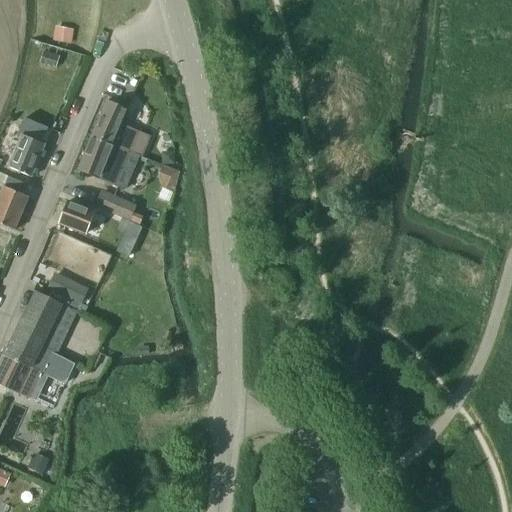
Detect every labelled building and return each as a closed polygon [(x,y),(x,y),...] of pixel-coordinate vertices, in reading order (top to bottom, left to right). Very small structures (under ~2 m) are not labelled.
[(57,27),(55,41),(69,43),(71,29),(57,27)] [(55,69),(59,57),(43,52),(40,64),(55,69)] [(91,136),(130,152),(138,133),(120,125),(127,111),(105,102),(91,136)] [(21,136),(8,168),(31,178),(45,145),(40,143),(47,129),(24,119),(17,135),(21,136)] [(125,165),(130,152),(91,136),(77,170),(98,179),(99,177),(104,179),(103,181),(119,187),(128,167),(125,165)] [(0,225),(14,231),(28,197),(23,195),(27,186),(0,173),(0,184),(3,185),(0,192),(0,225)] [(119,215),(124,203),(101,193),(96,205),(119,215)] [(84,234),(93,212),(67,202),(58,224),(84,234)] [(55,301),(49,298),(52,292),(38,285),(0,361),(0,384),(31,399),(43,374),(46,375),(50,365),(59,369),(64,360),(55,356),(76,312),(80,314),(82,305),(58,294),(55,301)] [(33,454),(27,468),(42,474),(48,461),(33,454)] [(0,484),(3,486),(9,474),(0,470),(0,484)]
